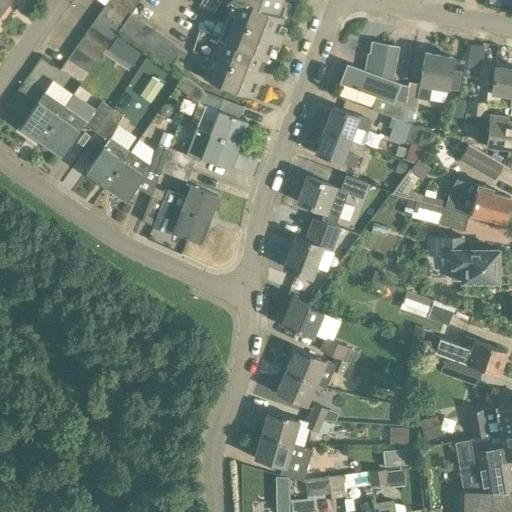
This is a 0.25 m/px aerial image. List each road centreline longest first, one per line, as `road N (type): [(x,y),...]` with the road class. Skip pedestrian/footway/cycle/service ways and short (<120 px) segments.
road 1 (residential): [(254,287),(265,198),(338,0)]
road 2 (residential): [(254,287),(226,288),(189,270),(0,147)]
road 3 (residential): [(219,511),(224,408),(254,287)]
road 4 (residential): [(511,26),(391,0)]
